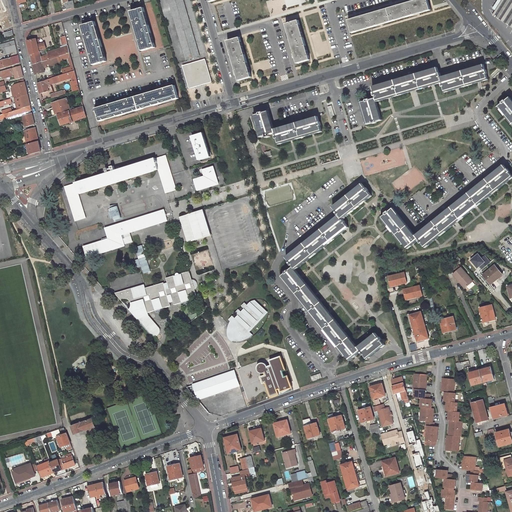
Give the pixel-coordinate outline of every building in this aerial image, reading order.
[(183,0),(168,0),(187,59),(201,55),(183,0)] [(364,14),(348,19),(352,31),(431,8),(428,0),(413,0),(403,3),(402,0),(399,2),(399,4),(382,9),(381,7),(378,8),(378,10),(368,13),(367,11),(363,12),(364,14)] [(511,0),(502,0),(493,15),(511,27),(511,0)] [(136,27),(141,41),(138,42),(139,46),(142,46),(144,53),(157,49),(145,10),(132,13),(135,22),(133,23),(134,28),(136,27)] [(299,19),(286,23),(289,30),(285,31),(286,34),(289,33),(294,48),(291,49),(292,52),(295,51),(298,63),(310,59),(299,19)] [(89,40),(94,55),(91,56),(92,60),(95,60),(97,66),(110,63),(98,24),(85,27),(88,36),(85,37),(86,41),(89,40)] [(60,36),(62,44),(69,42),(67,34),(60,36)] [(241,37),(228,41),(230,47),(227,48),(228,51),(231,50),(235,65),(232,66),(233,69),(236,68),(239,80),(252,76),(241,37)] [(27,40),(30,54),(40,51),(39,49),(46,48),(46,46),(45,43),(40,44),(38,45),(36,38),(27,40)] [(5,52),(17,49),(15,43),(4,46),(5,52)] [(69,46),(47,52),(48,54),(67,48),(70,47),(69,46)] [(30,54),(33,64),(42,61),(71,52),(70,47),(67,48),(48,54),(45,55),(46,56),(41,57),(40,51),(30,54)] [(45,70),(44,65),(72,56),(71,52),(42,61),(33,64),(35,73),(45,70)] [(6,65),(15,63),(14,59),(11,60),(10,57),(4,58),(6,65)] [(206,58),(183,65),(189,88),(213,81),(206,58)] [(375,101),(440,83),(441,86),(442,86),(443,92),(486,80),(485,73),(484,69),(483,69),(482,64),(439,77),(439,76),(440,76),(438,72),(437,72),(436,67),(371,86),(372,92),(371,92),(372,96),(374,96),(374,98),(369,100),(368,99),(364,100),(364,101),(359,102),(365,124),(371,122),(371,123),(376,122),(375,121),(381,119),(375,101)] [(14,77),(23,75),(22,71),(20,65),(0,70),(0,74),(1,74),(2,77),(13,73),(14,77)] [(37,82),(40,93),(48,91),(47,85),(71,78),(71,76),(72,76),(73,80),(74,85),(79,84),(75,69),(45,79),(46,79),(37,82)] [(73,90),(80,87),(79,84),(74,85),(73,80),(71,80),(73,90)] [(14,96),(27,92),(24,81),(18,83),(14,84),(15,86),(16,90),(11,91),(12,94),(10,95),(10,97),(12,96),(14,96)] [(99,121),(177,98),(173,86),(164,88),(164,86),(159,88),(159,90),(145,94),(144,92),(139,93),(140,96),(128,99),(128,97),(123,98),(124,100),(109,105),(108,102),(103,104),(104,106),(95,109),(99,121)] [(14,96),(17,108),(30,105),(27,92),(14,96)] [(511,102),(507,96),(503,100),(502,99),(499,102),(500,102),(495,106),(511,127),(511,102)] [(67,98),(52,103),(56,114),(60,112),(70,109),(67,98)] [(12,110),(2,112),(0,112),(0,117),(31,110),(30,105),(17,108),(12,110)] [(63,123),(80,118),(87,115),(83,105),(70,109),(60,112),(63,123)] [(277,144),(321,131),(319,125),(320,125),(319,121),(318,122),(316,116),(273,129),(267,110),(262,112),(261,111),(257,113),(258,113),(252,115),(258,137),(264,135),(264,137),(268,136),(268,134),(274,132),(274,134),(273,135),(274,138),(275,138),(277,144)] [(25,125),(34,122),(31,112),(22,115),(25,125)] [(27,142),(38,139),(35,129),(34,125),(23,128),(27,142)] [(202,132),(190,136),(198,160),(209,157),(202,132)] [(29,153),(40,150),(38,139),(27,142),(27,143),(29,153)] [(73,184),(63,187),(73,221),(84,218),(77,194),(156,169),(164,193),(175,189),(164,155),(153,159),(153,158),(73,183),(73,184)] [(423,247),(511,176),(507,171),(508,171),(506,168),(505,168),(501,164),(413,234),(392,207),(387,210),(386,210),(383,212),(384,213),(379,217),(400,243),(401,242),(406,247),(416,239),(417,241),(418,240),(423,247)] [(212,166),(201,169),(203,176),(192,179),(195,190),(217,184),(212,166)] [(294,268),(347,226),(343,222),(344,221),(341,217),(370,194),(367,190),(367,189),(364,186),(363,186),(360,182),(331,206),(334,210),(334,211),(336,214),(285,256),(288,261),(287,261),(289,264),(290,264),(292,266),(287,270),(287,269),(284,271),(284,272),(279,276),(343,355),(344,354),(349,359),(359,351),(362,354),(366,358),(384,344),(380,339),(381,339),(378,336),(377,336),(374,332),(356,346),(294,268)] [(117,206),(109,209),(113,222),(121,219),(117,206)] [(104,228),(107,238),(82,246),(85,257),(123,245),(123,243),(130,241),(129,237),(128,237),(127,232),(166,221),(163,210),(104,228)] [(201,210),(178,217),(186,242),(209,235),(201,210)] [(142,245),(135,248),(143,274),(151,272),(142,245)] [(477,269),(486,263),(479,254),(470,260),(477,269)] [(489,271),(483,276),(490,285),(502,275),(493,265),(488,269),(489,271)] [(473,282),(461,267),(457,271),(454,274),(466,288),(473,282)] [(147,312),(170,305),(169,302),(172,300),(174,304),(196,297),(188,271),(179,274),(177,277),(174,275),(165,278),(167,283),(163,284),(163,282),(144,288),(143,285),(115,293),(120,300),(121,299),(122,299),(125,298),(127,299),(129,300),(131,300),(131,303),(131,305),(131,307),(130,308),(129,310),(144,328),(142,317),(148,316),(147,312)] [(405,273),(389,277),(391,286),(396,284),(397,286),(399,285),(408,283),(405,273)] [(414,297),(423,295),(420,285),(404,290),(406,299),(411,298),(412,298),(414,298),(414,297)] [(227,320),(229,322),(227,325),(226,329),(225,331),(225,334),(226,336),(227,338),(228,341),(231,342),(231,341),(233,341),(235,342),(237,341),(239,341),(241,340),(244,340),(246,338),(249,337),(251,335),(247,332),(246,330),(249,327),(250,328),(253,325),(252,324),(255,321),(256,322),(259,318),(258,317),(261,314),(262,315),(265,312),(253,301),(253,300),(252,301),(248,302),(245,306),(242,303),(239,306),(242,309),(239,312),(236,310),(234,313),(236,316),(233,319),(230,316),(227,320)] [(233,341),(231,341),(231,342),(232,342),(235,343),(239,343),(241,342),(244,341),(246,340),(249,338),(253,335),(258,330),(261,327),(264,322),(265,319),(266,317),(267,312),(267,308),(267,306),(266,305),(265,304),(264,302),(263,301),(261,300),(259,300),(256,300),(253,300),(253,301),(265,312),(262,315),(261,314),(258,317),(259,318),(256,322),(255,321),(252,324),(253,325),(250,328),(249,327),(246,330),(247,332),(251,335),(249,337),(246,338),(244,340),(241,340),(239,341),(237,341),(235,342),(233,341)] [(493,306),(481,309),(484,322),(496,319),(493,306)] [(430,338),(423,312),(411,315),(419,341),(430,338)] [(158,328),(148,316),(142,317),(144,328),(150,334),(151,336),(153,336),(154,337),(156,336),(157,336),(159,334),(159,332),(159,330),(159,329),(158,328)] [(441,321),(445,333),(457,329),(454,318),(441,321)] [(264,373),(265,372),(266,375),(260,377),(263,384),(266,383),(271,398),(279,395),(278,390),(280,389),(281,392),(293,388),(282,356),(270,360),(272,365),(268,366),(267,365),(266,364),(264,363),(262,363),(259,364),(258,365),(257,368),(257,370),(258,371),(259,372),(261,373),(263,373),(264,373)] [(462,366),(471,364),(470,359),(461,362),(461,361),(457,362),(459,369),(462,368),(462,366)] [(494,378),(491,366),(480,368),(483,380),(494,378)] [(473,383),(483,380),(480,368),(470,371),(473,383)] [(234,370),(193,384),(198,399),(239,385),(234,370)] [(415,387),(426,388),(427,373),(415,372),(413,387),(415,387)] [(415,417),(406,386),(405,382),(403,376),(392,380),(396,395),(399,394),(399,392),(401,391),(403,400),(405,399),(406,402),(407,402),(408,407),(404,408),(408,421),(411,420),(411,419),(415,417)] [(455,378),(444,377),(442,390),(446,390),(455,391),(455,378)] [(382,383),(370,386),(374,398),(385,395),(382,383)] [(421,396),(430,397),(430,392),(426,392),(426,388),(415,387),(415,395),(421,396)] [(455,391),(446,390),(445,400),(448,400),(455,400),(456,391),(455,391)] [(430,397),(421,396),(421,405),(422,406),(432,406),(433,397),(430,397)] [(483,398),(472,401),(477,420),(488,417),(483,398)] [(457,410),(458,401),(455,400),(448,400),(447,409),(450,409),(457,410)] [(506,403),(491,407),(494,418),(509,414),(506,403)] [(370,406),(359,410),(362,422),(374,418),(370,406)] [(422,406),(420,419),(427,420),(433,420),(434,407),(432,406),(422,406)] [(451,419),(459,419),(460,410),(457,410),(450,409),(449,419),(451,419)] [(330,418),(333,433),(340,431),(340,430),(346,428),(342,415),(330,418)] [(74,433),(95,425),(91,417),(70,424),(74,433)] [(461,435),(462,420),(459,419),(451,419),(449,434),(460,435),(461,435)] [(278,436),(291,433),(288,422),(288,420),(275,423),(278,436)] [(434,425),(435,421),(433,420),(427,420),(426,422),(426,424),(428,424),(427,432),(438,433),(439,425),(434,425)] [(312,423),(305,425),(309,437),(321,434),(317,422),(312,423)] [(372,432),(376,432),(378,441),(382,440),(381,433),(379,426),(378,422),(370,424),(372,432)] [(252,443),(265,439),(261,427),(249,430),(252,443)] [(509,427),(496,431),(499,444),(511,440),(511,438),(510,430),(509,427)] [(58,436),(61,446),(70,443),(67,433),(60,435),(58,428),(51,431),(53,438),(58,436)] [(403,431),(410,458),(414,457),(407,430),(403,431)] [(437,441),(438,433),(427,432),(426,440),(428,440),(427,444),(435,444),(436,440),(437,441)] [(28,443),(42,438),(41,436),(40,434),(27,439),(28,443)] [(459,450),(460,435),(449,434),(448,434),(446,449),(459,450)] [(238,436),(225,439),(228,451),(241,448),(238,436)] [(330,445),(334,460),(343,457),(339,443),(330,445)] [(295,448),(283,451),(287,467),(297,464),(295,453),(296,453),(295,448)] [(511,473),(511,456),(511,453),(501,456),(504,467),(507,466),(510,474),(511,473)] [(201,454),(191,457),(194,468),(198,467),(203,466),(204,465),(201,454)] [(64,468),(75,464),(72,455),(70,455),(61,459),(64,468)] [(253,467),(251,455),(245,457),(241,458),(243,468),(248,467),(248,468),(253,467)] [(475,469),(476,456),(464,455),(463,468),(472,469),(475,469)] [(395,457),(382,460),(384,465),(381,466),(384,476),(399,472),(395,457)] [(54,471),(64,468),(61,459),(58,459),(50,461),(52,466),(54,471)] [(30,461),(12,468),(16,478),(24,475),(24,477),(29,475),(35,473),(30,461)] [(50,467),(48,461),(37,465),(41,476),(54,471),(52,466),(50,467)] [(345,462),(341,463),(349,492),(353,491),(352,487),(358,485),(352,461),(346,463),(345,462)] [(183,475),(180,462),(176,463),(173,464),(168,465),(171,478),(183,475)] [(448,469),(437,468),(437,476),(445,477),(452,478),(453,473),(448,473),(448,469)] [(477,481),(478,474),(479,474),(480,470),(475,469),(472,469),(472,473),(468,473),(467,480),(473,481),(477,481)] [(302,478),(306,477),(304,470),(293,473),(294,480),(302,478)] [(149,485),(160,482),(157,471),(153,472),(150,473),(146,474),(149,485)] [(189,474),(193,492),(197,491),(193,473),(189,474)] [(125,480),(127,491),(138,488),(136,477),(134,477),(134,474),(125,476),(126,480),(125,480)] [(244,482),(243,481),(242,477),(234,479),(236,487),(237,489),(245,487),(244,484),(246,483),(245,482),(244,482)] [(445,487),(455,488),(456,478),(452,478),(445,477),(444,487),(445,487)] [(294,497),(305,494),(305,496),(312,494),(309,482),(304,484),(302,478),(294,480),(289,482),(290,487),(298,485),(298,487),(292,489),(294,497)] [(334,481),(327,482),(327,480),(321,482),(324,494),(329,493),(330,495),(332,495),(334,502),(339,500),(334,481)] [(111,494),(123,492),(121,481),(109,484),(111,494)] [(472,489),(483,490),(483,482),(477,481),(473,481),(472,489)] [(104,482),(88,486),(91,497),(97,495),(98,498),(101,497),(100,495),(106,493),(104,482)] [(395,501),(405,499),(404,494),(402,486),(401,483),(391,485),(392,489),(395,501)] [(455,489),(445,488),(442,488),(442,495),(446,496),(445,508),(453,509),(455,489)] [(257,509),(273,506),(269,493),(254,497),(257,509)] [(325,499),(330,498),(331,502),(334,502),(332,495),(330,495),(329,493),(324,494),(325,499)] [(62,500),(65,511),(68,511),(73,511),(77,510),(74,497),(62,500)] [(127,509),(125,499),(117,501),(118,506),(121,505),(122,510),(127,509)] [(348,511),(368,505),(366,500),(347,506),(348,511)] [(486,511),(488,501),(487,501),(481,500),(479,511),(476,511),(475,511),(474,511),(486,511)] [(59,501),(40,506),(41,511),(56,511),(61,510),(59,501)]
